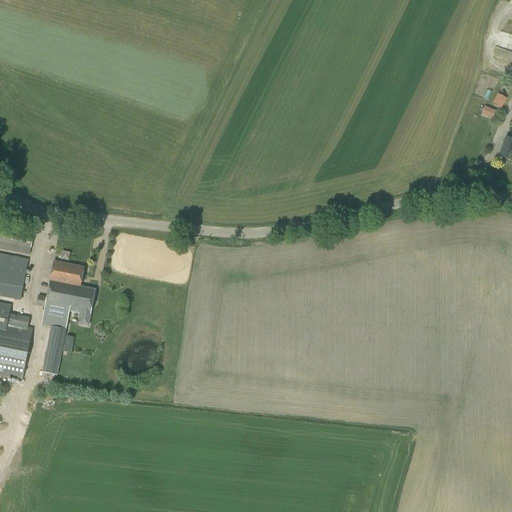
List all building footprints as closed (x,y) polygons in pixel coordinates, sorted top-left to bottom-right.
[(501,109),(506,99),(497,94),(492,104),(501,109)] [(487,108),(484,116),(492,120),(496,111),(487,108)] [(511,140),(505,138),(499,157),(511,161),(511,140)] [(0,242),(30,248),(33,230),(2,224),(0,234),(0,242)] [(0,296),(20,301),(28,260),(0,253),(0,296)] [(49,282),(80,288),(84,269),(53,262),(49,280),(49,282)] [(44,308),(41,326),(66,331),(70,311),(79,313),(77,325),(87,327),(95,291),(80,288),(49,282),(45,299),(38,297),(36,306),(44,308)] [(11,305),(0,303),(0,375),(23,380),(33,330),(27,329),(29,319),(9,315),(11,305)]
